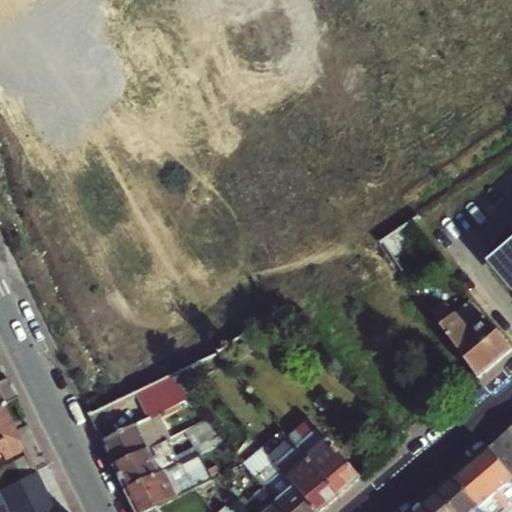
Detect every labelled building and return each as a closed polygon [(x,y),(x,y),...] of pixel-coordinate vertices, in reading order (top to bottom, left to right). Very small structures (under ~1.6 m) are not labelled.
[(511,284),(511,249),(495,264),(511,284)] [(472,304),(457,316),(469,332),(485,319),(472,304)] [(511,350),(485,319),(469,332),(457,316),(450,308),(436,319),(478,379),(511,350)] [(252,352),(245,344),(220,356),(227,364),(252,352)] [(0,403),(13,397),(4,378),(0,380),(0,403)] [(171,379),(138,395),(150,421),(184,405),(186,408),(192,404),(171,379)] [(22,449),(0,403),(0,451),(3,458),(22,449)] [(204,454),(227,439),(213,416),(189,430),(204,454)] [(163,446),(150,421),(103,444),(116,470),(163,446)] [(312,422),(291,440),(340,497),(361,480),(312,422)] [(511,432),(510,431),(489,449),(511,476),(511,432)] [(323,511),(340,497),(291,440),(270,458),(296,488),(316,511),(323,511)] [(116,470),(128,495),(189,463),(184,453),(156,467),(150,454),(163,447),(163,446),(116,470)] [(511,476),(489,449),(473,462),(511,507),(511,476)] [(256,455),(244,465),(244,466),(271,498),(283,511),(316,511),(296,488),(290,494),(256,455)] [(189,463),(128,495),(136,511),(152,511),(157,509),(193,491),(226,475),(221,467),(208,473),(200,458),(189,463)] [(511,511),(511,507),(473,462),(454,479),(482,511),(504,511),(505,511),(504,511),(511,511)] [(53,511),(34,472),(0,488),(0,490),(10,511),(53,511)] [(482,511),(454,479),(439,492),(455,511),(482,511)] [(428,511),(455,511),(439,492),(423,506),(428,511)] [(283,511),(271,498),(253,511),(283,511)] [(223,511),(248,511),(238,500),(223,511)]
